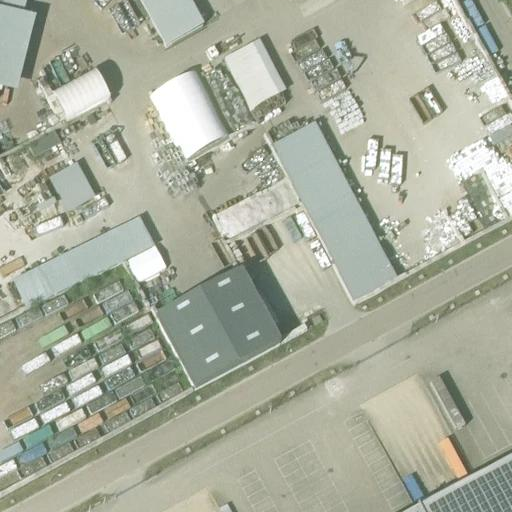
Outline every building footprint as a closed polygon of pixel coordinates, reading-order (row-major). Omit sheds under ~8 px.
[(0,0),(0,89),(29,95),(45,18),(31,16),(34,0),(0,0)] [(135,0),(152,50),(199,35),(187,0),(135,0)] [(286,95),(258,44),(226,61),(254,113),(286,95)] [(106,70),(61,94),(77,124),(122,100),(106,70)] [(181,70),(150,84),(184,162),(216,148),(181,70)] [(34,160),(60,146),(53,134),(28,148),(34,160)] [(81,165),(52,180),(71,216),(100,200),(81,165)] [(482,177),(431,200),(449,240),(466,232),(470,240),(503,224),(482,177)] [(16,276),(28,306),(159,255),(148,225),(16,276)] [(393,288),(382,260),(365,266),(362,257),(343,264),(358,302),(393,288)] [(511,511),(511,463),(422,511),(511,511)]
